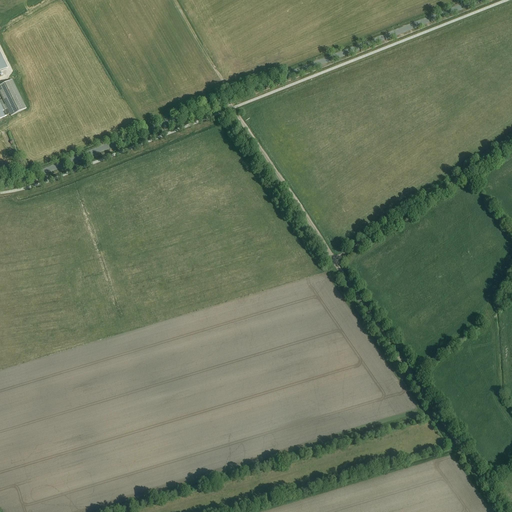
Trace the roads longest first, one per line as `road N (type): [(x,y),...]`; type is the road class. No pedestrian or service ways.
road 1 (tertiary): [(0,182),(480,0)]
road 2 (track): [(511,143),(333,260)]
road 3 (track): [(227,99),(333,260)]
road 4 (track): [(333,260),(436,412)]
road 5 (track): [(436,412),(506,511)]
